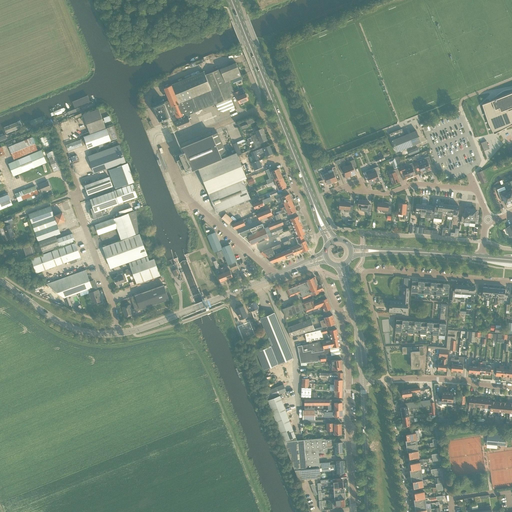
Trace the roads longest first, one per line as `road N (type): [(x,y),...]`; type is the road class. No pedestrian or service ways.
road 1 (unclassified): [(275,275),(189,201),(165,145),(262,110)]
road 2 (secondary): [(316,208),(231,0)]
road 3 (unclassified): [(115,333),(59,127)]
road 4 (tertiary): [(115,333),(275,275)]
road 5 (residential): [(327,193),(388,193),(417,183),(475,189)]
road 6 (residential): [(406,511),(386,379)]
road 7 (unclassified): [(262,110),(313,233)]
road 8 (tertiary): [(367,511),(363,379)]
road 9 (residential): [(348,380),(354,511)]
road 10 (tertiary): [(0,279),(65,324),(115,333)]
road 11 (residential): [(511,387),(386,379)]
